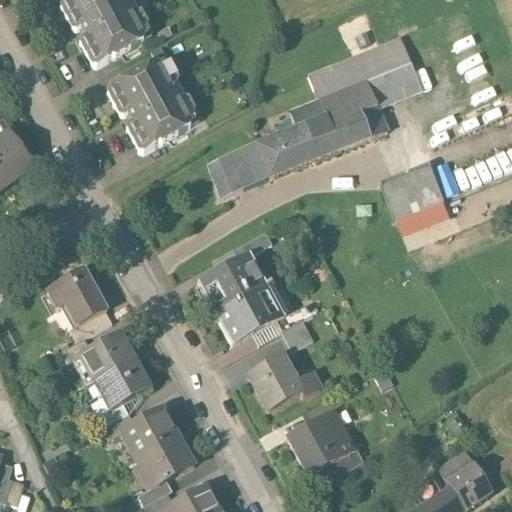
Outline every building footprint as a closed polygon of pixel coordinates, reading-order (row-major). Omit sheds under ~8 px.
[(154,44),(127,0),(68,0),(58,6),(99,76),(154,44)] [(221,207),(390,135),(381,114),(424,96),(400,40),(307,80),(317,105),(289,117),(296,132),(206,170),(221,207)] [(197,132),(158,61),(106,90),(144,161),(197,132)] [(0,116),(0,136),(10,129),(0,116)] [(9,132),(0,138),(0,175),(12,191),(39,171),(9,132)] [(447,208),(431,168),(381,188),(396,228),(447,208)] [(0,200),(12,191),(0,175),(0,200)] [(201,294),(220,328),(273,297),(253,263),(201,294)] [(117,326),(83,271),(44,294),(78,350),(117,326)] [(293,332),(273,297),(220,328),(240,362),(293,332)] [(72,362),(91,393),(138,365),(119,334),(72,362)] [(307,399),(284,360),(241,385),(264,424),(307,399)] [(156,396),(138,365),(91,393),(110,424),(156,396)] [(115,439),(132,471),(180,445),(163,413),(115,439)] [(357,460),(334,418),(286,445),(310,487),(357,460)] [(197,476),(180,445),(132,471),(149,502),(197,476)] [(484,511),(498,503),(468,456),(438,475),(451,495),(425,511),(484,511)] [(511,459),(511,458),(495,476),(511,491),(511,459)] [(0,469),(0,462),(1,460),(0,459),(0,510),(6,511),(8,511),(9,510),(16,511),(23,489),(6,484),(10,472),(0,469)] [(173,511),(220,511),(209,493),(173,511)]
